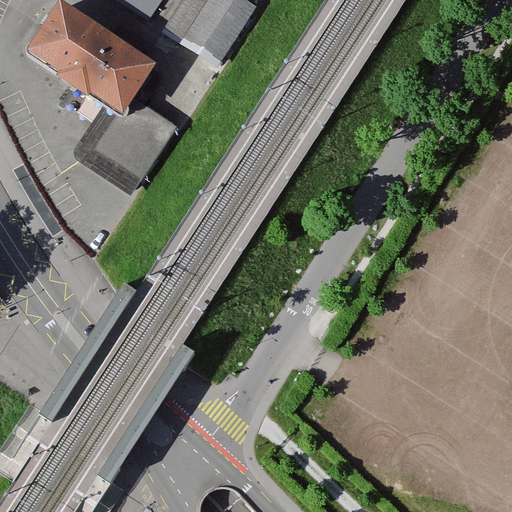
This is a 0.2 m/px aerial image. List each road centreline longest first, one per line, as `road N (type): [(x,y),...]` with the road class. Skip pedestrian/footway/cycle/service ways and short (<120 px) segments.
road 1 (unclassified): [(502,0),(249,391),(202,443)]
road 2 (primary): [(0,174),(82,334),(224,511)]
road 3 (secondary): [(37,287),(47,326),(181,511)]
road 4 (secondary): [(202,443),(69,306),(37,287)]
road 5 (track): [(235,407),(284,441),(357,511)]
